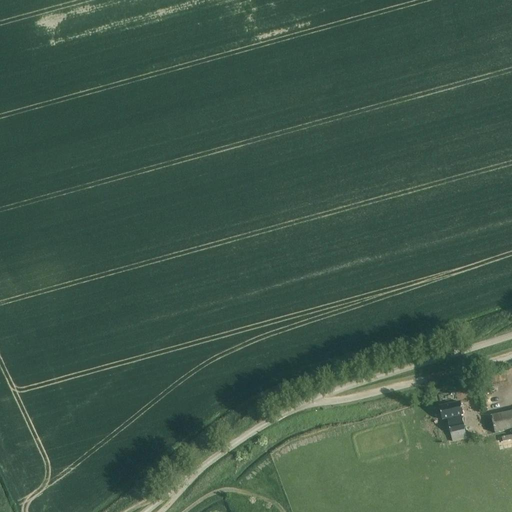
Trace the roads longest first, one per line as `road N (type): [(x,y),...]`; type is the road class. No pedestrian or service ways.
road 1 (unclassified): [(511,333),(308,400)]
road 2 (unclassified): [(308,400),(336,401),(511,358)]
road 3 (unclassified): [(148,511),(219,454),(308,400)]
